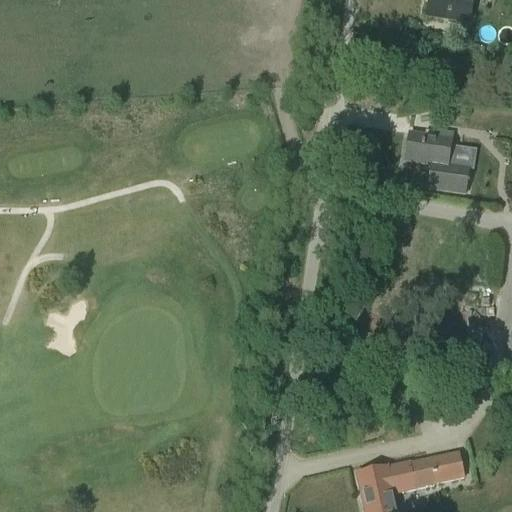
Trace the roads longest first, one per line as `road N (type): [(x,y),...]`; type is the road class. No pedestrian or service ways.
road 1 (unclassified): [(268,511),(351,0)]
road 2 (unknown): [(282,450),(351,467),(410,460),(489,404)]
